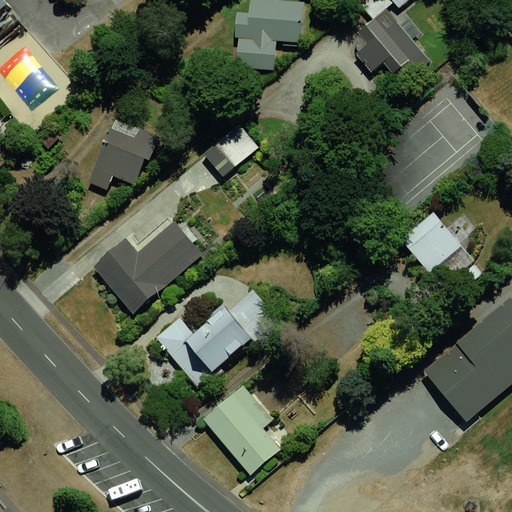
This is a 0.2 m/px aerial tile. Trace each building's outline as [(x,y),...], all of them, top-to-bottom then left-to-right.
[(0,0),(0,21),(18,8),(10,0),(0,0)] [(240,1),(240,45),(310,44),(310,0),(240,1)] [(389,5),(357,31),(368,43),(358,51),(380,77),(399,62),(412,78),(435,58),(389,5)] [(112,121),(102,182),(119,185),(121,171),(147,175),(155,128),(112,121)] [(243,125),(218,149),(238,170),(263,146),(243,125)] [(427,205),(392,237),(438,287),(473,255),(427,205)] [(136,241),(101,269),(140,315),(211,256),(184,223),(147,253),(136,241)] [(511,291),(420,360),(462,416),(511,378),(511,291)] [(199,318),(170,340),(207,389),(265,345),(238,311),(210,332),(199,318)] [(257,386),(216,420),(263,476),(293,451),(274,428),(285,420),(257,386)]
